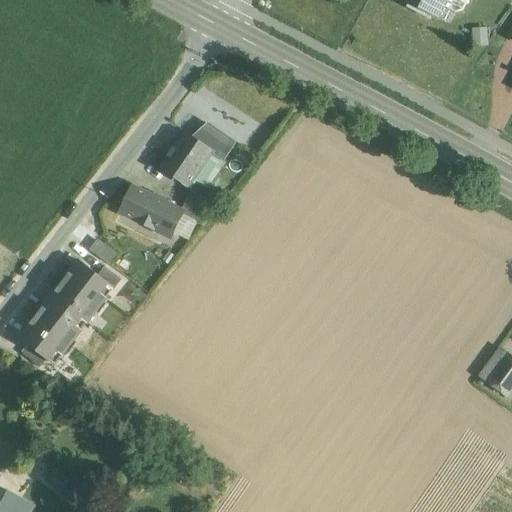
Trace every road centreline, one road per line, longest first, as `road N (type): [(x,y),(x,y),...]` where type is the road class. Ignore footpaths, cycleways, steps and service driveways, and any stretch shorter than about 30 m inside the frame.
road 1 (unclassified): [(224,26),(0,322)]
road 2 (primary): [(511,183),(224,26)]
